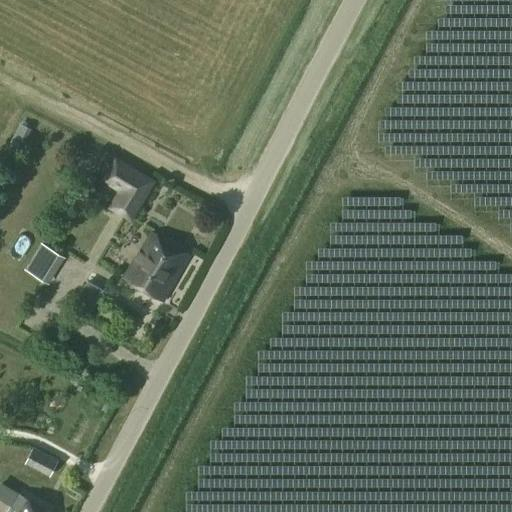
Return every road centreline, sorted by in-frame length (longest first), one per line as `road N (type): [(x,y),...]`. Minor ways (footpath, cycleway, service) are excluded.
road 1 (track): [(416,0),(144,511)]
road 2 (unclassified): [(86,511),(356,0)]
road 3 (track): [(511,261),(431,206),(334,162)]
